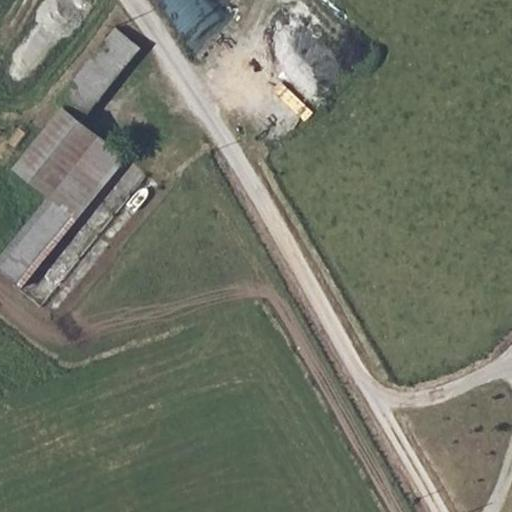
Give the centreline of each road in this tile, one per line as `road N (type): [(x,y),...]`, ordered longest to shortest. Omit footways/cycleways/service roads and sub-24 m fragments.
road 1 (unclassified): [(135,0),(440,511)]
road 2 (track): [(370,394),(429,396),(511,368)]
